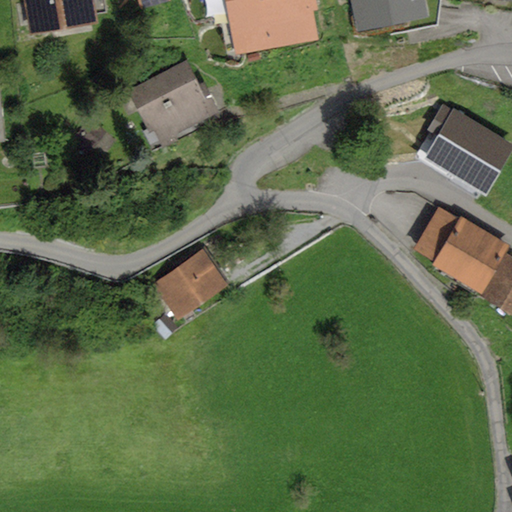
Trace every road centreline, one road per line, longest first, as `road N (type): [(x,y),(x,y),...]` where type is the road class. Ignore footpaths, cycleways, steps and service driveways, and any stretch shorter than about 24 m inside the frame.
road 1 (unclassified): [(501,511),(495,394),(474,337),(360,221),(326,206),(249,202)]
road 2 (residential): [(249,202),(247,170),(280,142),(376,88),(511,52)]
road 3 (unclassified): [(249,202),(123,267),(0,240)]
